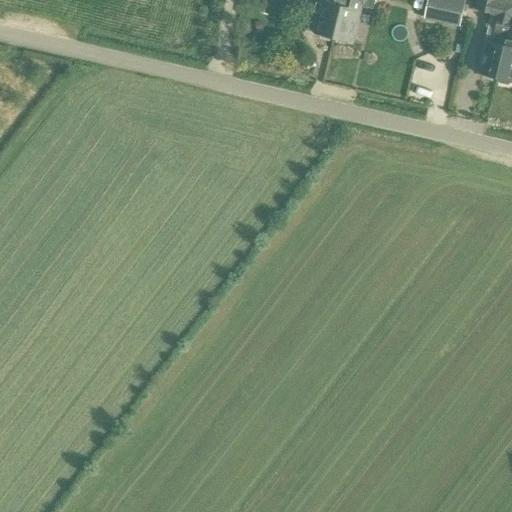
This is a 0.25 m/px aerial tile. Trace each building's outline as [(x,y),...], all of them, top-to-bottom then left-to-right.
[(317,0),(310,30),(313,30),(315,29),(315,28),(318,29),(319,32),(321,33),(323,36),(328,38),(332,35),(335,36),(343,0),(317,0)] [(343,0),(335,36),(334,39),(337,40),(338,43),(346,46),(349,43),(350,43),(359,5),(373,8),(374,0),(343,0)] [(466,1),(463,0),(428,0),(424,19),(460,27),(466,1)] [(498,0),(479,0),(477,10),(492,14),(486,39),(489,43),(481,75),(496,78),(511,19),(511,5),(504,3),(498,2),(498,0)] [(511,19),(496,78),(511,82),(511,19)]
